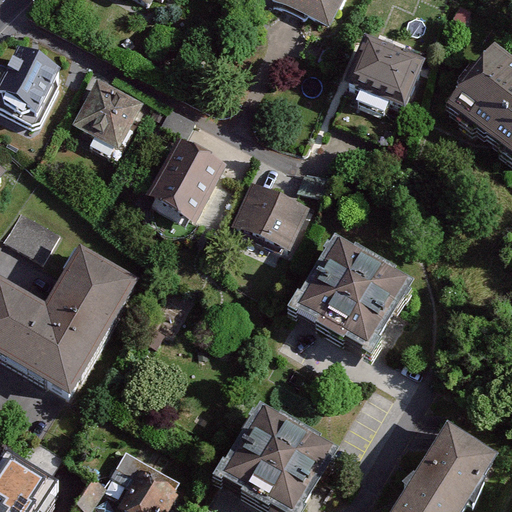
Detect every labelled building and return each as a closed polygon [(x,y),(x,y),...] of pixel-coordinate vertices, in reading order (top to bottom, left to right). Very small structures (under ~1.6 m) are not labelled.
[(344,0),(263,0),(330,31),(344,0)] [(511,65),(495,52),(448,114),(511,163),(511,65)] [(430,89),(366,61),(344,108),(364,117),(360,127),(387,139),(392,127),(409,135),(430,89)] [(60,82),(18,62),(0,97),(0,109),(37,128),(60,82)] [(148,119),(101,96),(79,142),(127,165),(148,119)] [(198,134),(172,122),(165,138),(191,150),(198,134)] [(229,184),(180,158),(148,218),(196,244),(229,184)] [(312,223),(255,197),(234,242),(292,269),(312,223)] [(413,289),(341,248),(300,318),(372,360),(413,289)] [(138,283),(81,251),(48,310),(2,285),(0,288),(0,363),(70,402),(138,283)] [(307,511),(339,454),(263,413),(221,488),(263,511),(307,511)] [(462,511),(496,459),(448,429),(395,511),(462,511)] [(180,511),(188,498),(127,463),(112,489),(130,499),(123,511),(180,511)] [(57,511),(61,506),(8,475),(0,489),(0,511),(57,511)]
